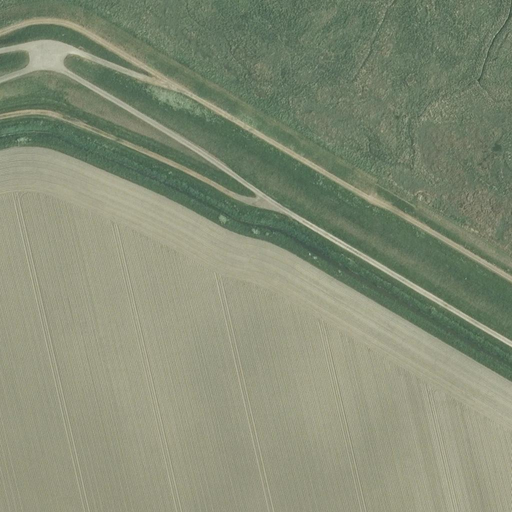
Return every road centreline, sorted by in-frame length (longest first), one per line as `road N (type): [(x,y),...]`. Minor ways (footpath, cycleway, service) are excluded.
road 1 (track): [(0,115),(61,115),(233,194),(267,198)]
road 2 (unclassified): [(47,64),(280,206)]
road 3 (track): [(280,206),(511,342)]
road 4 (unclassified): [(200,99),(51,47)]
